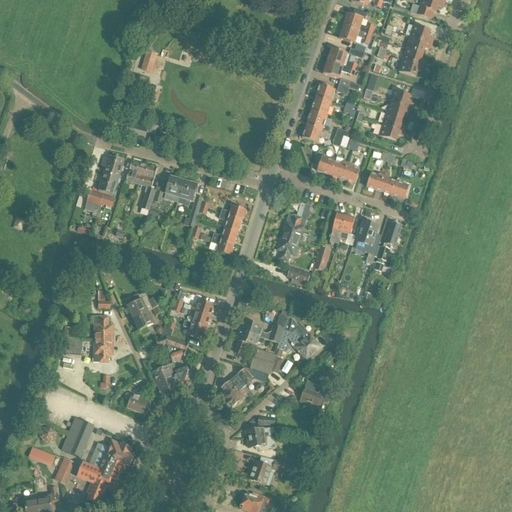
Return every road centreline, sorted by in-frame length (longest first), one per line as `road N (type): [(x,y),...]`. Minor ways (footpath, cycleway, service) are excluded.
road 1 (residential): [(267,183),(84,139),(0,77)]
road 2 (tertiary): [(200,407),(267,183)]
road 3 (tertiary): [(270,173),(325,0)]
road 4 (residential): [(413,152),(463,0)]
road 5 (residential): [(220,442),(335,342)]
road 6 (residential): [(411,218),(270,173)]
